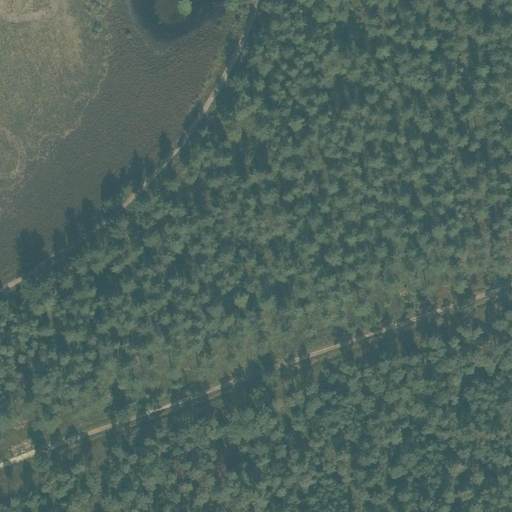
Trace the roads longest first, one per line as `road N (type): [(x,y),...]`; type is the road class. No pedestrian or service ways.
road 1 (track): [(511,287),(0,467)]
road 2 (track): [(0,293),(110,225),(166,167),(211,99),(258,0)]
